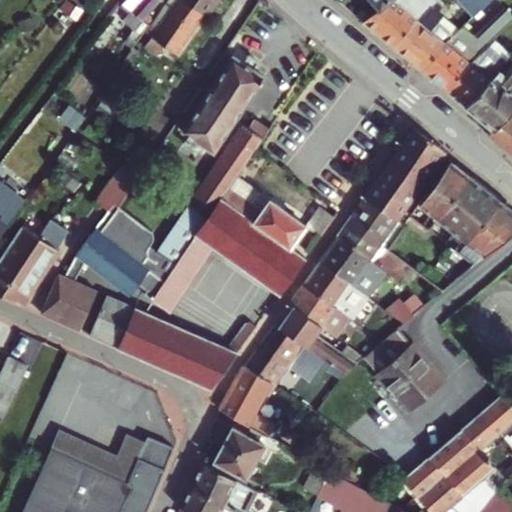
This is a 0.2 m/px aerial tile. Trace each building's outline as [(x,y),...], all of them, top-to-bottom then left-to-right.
[(124,0),(122,2),(145,20),(162,0),(124,0)] [(177,0),(147,44),(157,52),(163,44),(178,54),(216,0),(177,0)] [(389,0),(379,9),(363,23),(394,48),(416,21),(408,14),(419,0),(389,0)] [(371,0),(379,9),(389,0),(371,0)] [(460,0),(473,15),(490,0),(460,0)] [(416,21),(394,48),(422,71),(437,54),(454,37),(438,23),(441,20),(434,13),(438,9),(434,5),(416,21)] [(437,54),(422,71),(446,91),(463,71),(480,54),(486,48),(485,46),(510,20),(502,13),(476,39),(481,43),(474,49),(462,38),(457,34),(454,37),(437,54)] [(468,31),(462,38),(474,49),(481,43),(476,39),(468,31)] [(223,53),(209,74),(217,80),(181,132),(185,134),(178,145),(193,155),(200,144),(211,152),(262,75),(233,57),(231,59),(223,53)] [(463,71),(446,91),(466,107),(491,80),(498,72),(493,67),(484,77),(477,72),(487,61),(480,54),(463,71)] [(491,80),(466,107),(492,128),(511,107),(511,73),(499,87),(491,80)] [(511,107),(492,128),(486,133),(511,153),(511,107)] [(254,121),(248,129),(256,134),(262,126),(254,121)] [(165,281),(195,236),(221,199),(237,176),(268,131),(262,126),(256,134),(248,129),(244,126),(156,252),(149,246),(151,244),(153,240),(153,235),(152,232),(119,205),(114,202),(106,212),(95,227),(165,281)] [(410,190),(415,193),(445,151),(414,129),(367,196),(397,218),(408,203),(404,199),(410,190)] [(96,189),(114,202),(119,205),(140,174),(117,160),(96,189)] [(428,229),(469,176),(450,160),(419,204),(431,214),(423,225),(428,229)] [(304,225),(237,176),(221,199),(290,247),(304,225)] [(469,176),(428,229),(440,238),(454,249),(459,243),(463,246),(466,242),(499,199),(469,176)] [(0,233),(25,200),(0,181),(0,233)] [(89,199),(106,212),(114,202),(96,189),(89,199)] [(404,199),(408,203),(415,193),(410,190),(404,199)] [(367,196),(352,216),(391,243),(405,224),(397,218),(367,196)] [(290,247),(221,199),(195,236),(218,252),(278,294),(305,257),(290,247)] [(511,209),(499,199),(466,242),(485,256),(511,233),(511,209)] [(0,292),(2,294),(49,229),(29,215),(23,224),(25,226),(0,260),(0,292)] [(391,243),(352,216),(338,237),(386,270),(400,281),(410,268),(386,250),(391,243)] [(15,300),(23,303),(74,229),(58,217),(49,229),(2,294),(15,300)] [(95,227),(35,309),(72,326),(90,286),(69,277),(82,258),(129,293),(136,283),(144,289),(142,293),(151,300),(152,299),(165,281),(95,227)] [(165,281),(152,299),(174,314),(218,252),(195,236),(165,281)] [(368,296),(386,270),(338,237),(320,262),(351,285),(368,296)] [(320,262),(304,285),(335,308),(351,285),(320,262)] [(291,304),(293,305),(322,326),(335,308),(304,285),(291,304)] [(434,286),(421,297),(415,301),(422,310),(443,292),(434,286)] [(99,294),(82,331),(118,347),(209,388),(249,334),(254,327),(248,322),(243,325),(226,348),(144,313),(136,309),(99,294)] [(422,310),(415,301),(396,317),(406,324),(422,310)] [(322,326),(293,305),(278,327),(347,374),(357,365),(316,335),(322,326)] [(347,374),(278,327),(250,369),(272,384),(275,387),(282,376),(291,382),(305,363),(318,372),(316,374),(332,386),(347,374)] [(444,384),(399,329),(366,358),(365,358),(409,412),(444,384)] [(349,346),(341,340),(338,346),(346,351),(349,346)] [(30,365),(7,355),(0,370),(0,413),(7,417),(30,365)] [(255,414),(272,384),(250,369),(244,366),(219,410),(271,438),(289,422),(277,416),(272,424),(255,414)] [(511,511),(511,501),(498,484),(504,479),(479,449),(511,420),(511,403),(504,393),(381,498),(407,511),(511,511)] [(310,394),(300,402),(305,409),(315,400),(310,394)] [(295,406),(300,413),(305,409),(300,402),(295,406)] [(58,427),(49,446),(128,482),(143,449),(124,441),(118,455),(58,427)] [(232,429),(215,460),(248,478),(265,447),(232,429)] [(49,446),(19,511),(147,511),(172,455),(145,444),(143,449),(128,482),(49,446)] [(245,511),(258,490),(204,460),(192,483),(244,511),(245,511)] [(303,486),(317,494),(329,469),(316,462),(303,486)] [(317,494),(349,511),(407,511),(381,498),(329,469),(317,494)] [(511,471),(504,479),(498,484),(511,501),(511,471)] [(244,511),(192,483),(180,506),(190,511),(244,511)]
